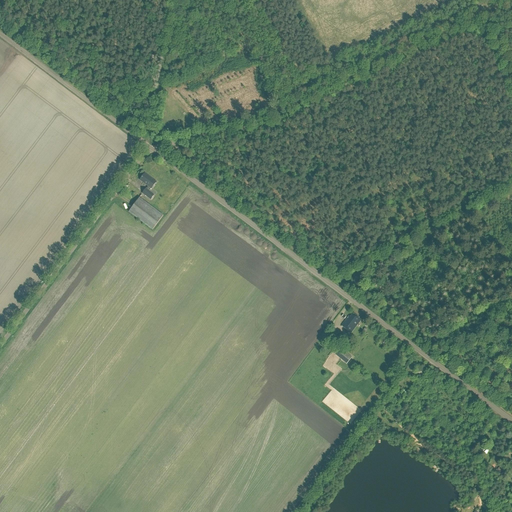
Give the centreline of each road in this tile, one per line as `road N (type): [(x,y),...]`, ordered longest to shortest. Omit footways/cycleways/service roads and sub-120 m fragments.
road 1 (unclassified): [(511,420),(156,152)]
road 2 (track): [(194,137),(235,128),(511,0)]
road 3 (unclassified): [(0,344),(149,147)]
road 4 (track): [(327,282),(511,185)]
road 5 (unclassified): [(149,147),(0,34)]
